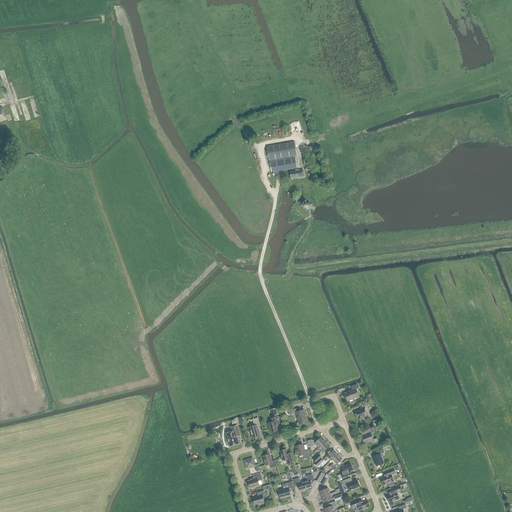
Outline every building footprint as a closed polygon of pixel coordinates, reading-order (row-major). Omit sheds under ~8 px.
[(296,155),(294,142),(267,147),(272,173),(279,171),(297,168),(295,156),(296,155)] [(296,171),(290,172),(291,178),(297,177),(297,178),(300,178),(300,177),(303,176),(302,171),(299,171),(299,170),(295,170),(296,171)] [(303,209),(306,210),(309,209),(311,206),(310,203),(306,201),(303,202),(302,206),(303,209)] [(350,386),(352,390),(344,393),(347,401),(359,397),(356,389),(358,388),(357,384),(350,386)] [(270,410),(272,417),(279,414),(277,407),(270,410)] [(295,412),(299,424),(307,422),(304,410),(299,411),(298,408),(288,411),(289,414),(295,412)] [(355,412),(357,419),(367,416),(364,408),(355,412)] [(280,423),(278,416),(271,418),(272,422),(268,423),(271,433),(278,431),(276,424),(280,423)] [(250,431),(252,438),(259,436),(257,427),(260,426),(258,418),(252,420),(254,425),(248,427),(249,431),(250,431)] [(239,436),(237,426),(231,427),(232,432),(226,433),(230,446),(238,444),(236,437),(239,436)] [(368,434),(361,436),(364,443),(373,440),(371,434),(375,432),(373,427),(366,430),(368,434)] [(316,445),(318,448),(325,441),(321,437),(317,441),(315,439),(312,440),(312,439),(307,441),(308,445),(309,444),(310,447),(316,445)] [(325,441),(318,448),(323,452),(329,446),(325,441)] [(294,455),(295,455),(298,455),(298,456),(303,454),(304,459),(308,458),(310,457),(308,450),(304,451),(302,444),(295,446),(297,450),(295,451),(295,450),(294,455)] [(377,455),(372,457),(376,466),(384,463),(380,454),(384,452),(382,448),(375,451),(377,455)] [(286,449),(279,451),(282,460),(286,459),(287,463),(293,462),(291,453),(287,454),(286,449)] [(328,458),(331,461),(338,454),(333,450),(323,459),(325,461),(328,458)] [(262,456),(265,465),(270,464),(271,468),(277,467),(275,460),(271,461),(269,454),(262,456)] [(313,460),(315,463),(320,458),(321,457),(319,454),(313,460)] [(338,454),(331,461),(333,463),(330,466),(334,471),(339,466),(337,463),(342,459),(338,454)] [(252,458),(244,461),(247,469),(255,466),(256,472),(260,470),(258,464),(254,465),(252,458)] [(320,458),(315,463),(314,464),(317,466),(323,461),(320,458)] [(344,473),(340,474),(342,478),(348,476),(351,475),(349,471),(353,470),(350,463),(345,466),(344,465),(341,466),(342,471),(343,470),(344,473)] [(383,485),(388,484),(389,486),(394,485),(394,484),(393,481),(394,481),(391,475),(395,474),(393,468),(383,472),(384,476),(380,478),(383,485)] [(262,480),(260,474),(253,476),(254,479),(247,481),(249,488),(251,488),(254,487),(259,485),(258,481),(262,480)] [(307,480),(304,481),(306,490),(312,488),(310,482),(314,481),(312,474),(306,476),(307,480)] [(306,490),(304,481),(300,482),(299,478),(293,479),(295,486),(298,485),(300,492),(306,490)] [(357,480),(352,481),(351,478),(341,482),(342,485),(347,484),(349,490),(359,486),(357,480)] [(289,490),(294,488),(292,481),(282,484),(283,489),(285,498),(291,496),(289,490)] [(389,495),(386,496),(389,503),(399,499),(396,492),(401,490),(399,486),(387,491),(389,495)] [(285,498),(283,489),(278,490),(277,487),(274,488),(275,494),(278,493),(280,499),(285,498)] [(319,491),(322,497),(330,494),(328,488),(319,491)] [(263,491),(256,493),(257,496),(252,498),(254,505),(264,502),(263,497),(265,497),(263,491)] [(330,494),(322,497),(324,502),(332,499),(330,494)] [(361,499),(358,500),(350,503),(351,504),(352,508),(357,506),(360,511),(363,510),(363,509),(369,506),(367,500),(362,502),(361,499)] [(330,506),(324,509),(325,511),(332,511),(335,511),(337,510),(336,507),(337,506),(335,501),(329,504),(330,506)]
